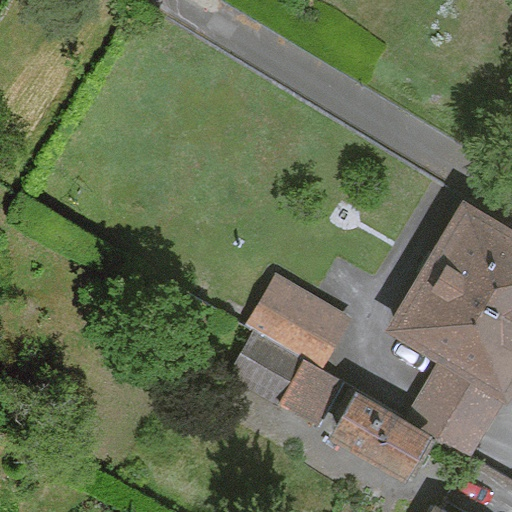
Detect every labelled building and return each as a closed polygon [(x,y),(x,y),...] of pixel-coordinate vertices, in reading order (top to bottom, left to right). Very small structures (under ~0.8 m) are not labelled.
[(511,389),(511,225),(469,199),(392,325),(449,359),(414,417),(473,453),(511,389)] [(282,276),(256,320),(327,362),(353,318),(282,276)] [(308,362),(287,402),(323,422),(345,382),(308,362)] [(335,432),(408,473),(431,432),(358,391),(335,432)] [(434,511),(468,511),(444,497),(434,511)]
